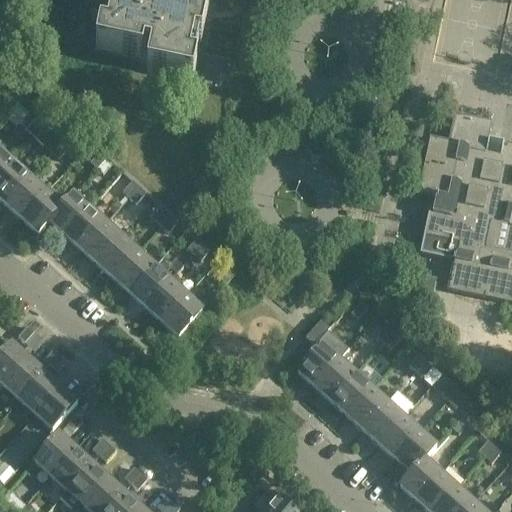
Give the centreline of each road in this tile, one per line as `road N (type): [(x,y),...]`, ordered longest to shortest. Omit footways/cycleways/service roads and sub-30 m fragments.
road 1 (unclassified): [(365,511),(253,403),(114,375)]
road 2 (residential): [(114,375),(0,261)]
road 3 (unclassified): [(181,482),(108,401),(114,375)]
road 4 (unclassified): [(276,236),(298,242),(328,224),(328,189),(298,170)]
road 5 (unclassified): [(355,38),(326,25),(299,42),(296,64),(316,89)]
